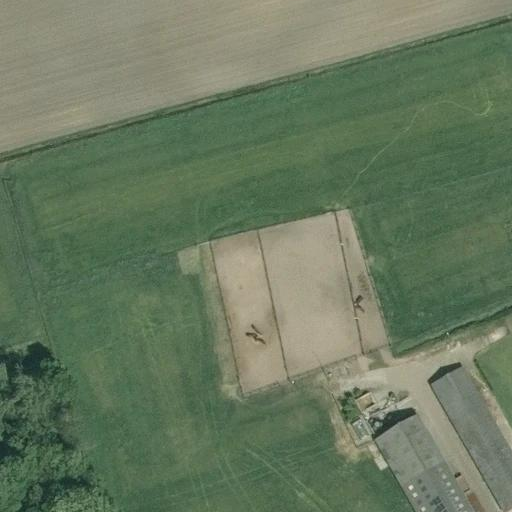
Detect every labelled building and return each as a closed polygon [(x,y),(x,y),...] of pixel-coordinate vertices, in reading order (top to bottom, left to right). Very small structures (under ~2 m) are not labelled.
[(335,373),(338,388),(375,381),(372,365),(335,373)] [(511,511),(511,457),(462,370),(431,388),(502,511),(511,511)] [(470,511),(444,465),(417,418),(375,442),(415,511),(470,511)] [(344,427),(353,441),(363,435),(354,421),(344,427)] [(0,511),(45,511),(40,490),(5,500),(6,503),(0,505),(0,511)]
